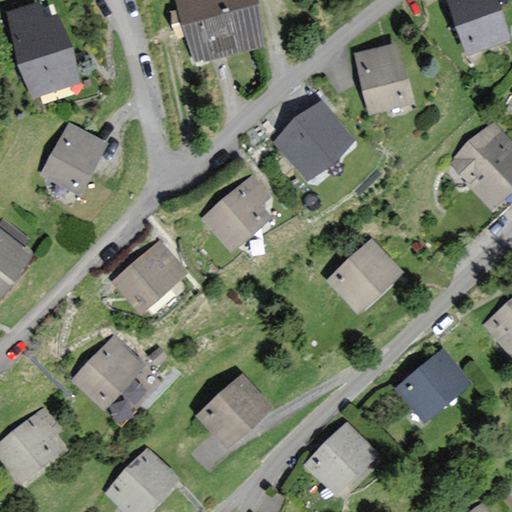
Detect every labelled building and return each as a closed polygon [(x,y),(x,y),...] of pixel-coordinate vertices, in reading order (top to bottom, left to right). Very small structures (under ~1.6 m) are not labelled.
[(252,0),(176,0),(194,64),(265,45),(252,0)] [(509,38),(497,0),(450,0),(466,51),(509,38)] [(46,18),(40,1),(7,11),(34,98),(81,83),(59,14),(46,18)] [(397,42),(355,53),(370,114),(413,103),(397,42)] [(357,139),(324,101),(275,143),(308,181),(357,139)] [(511,191),(511,141),(496,123),(451,164),(492,209),(511,191)] [(108,147),(68,125),(42,170),(82,192),(108,147)] [(272,197),(252,174),(202,217),(232,252),(273,216),(263,205),(272,197)] [(32,239),(5,217),(0,223),(0,298),(34,255),(25,248),(32,239)] [(405,273),(371,237),(326,280),(360,316),(405,273)] [(160,241),(114,281),(142,314),(189,274),(160,241)] [(511,300),(484,326),(511,356),(511,300)] [(148,365),(115,335),(73,381),(106,411),(148,365)] [(443,348),(395,388),(426,424),(473,383),(443,348)] [(244,374),(197,415),(227,449),(274,408),(244,374)] [(64,429),(45,406),(0,444),(0,457),(23,484),(63,450),(53,438),(64,429)] [(346,424),(305,464),(336,496),(377,457),(346,424)] [(152,511),(183,478),(148,446),(105,492),(126,511),(152,511)] [(490,511),(484,503),(472,511),(490,511)]
